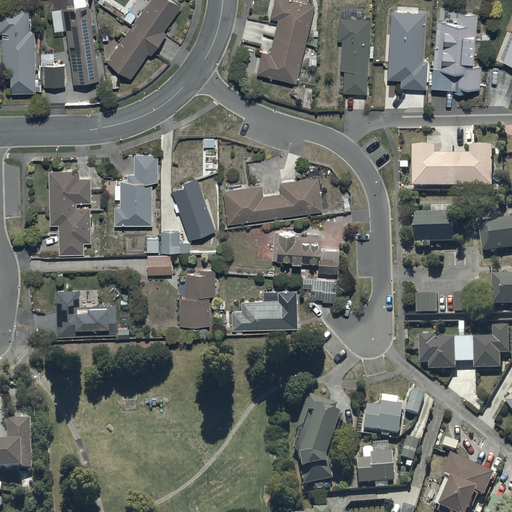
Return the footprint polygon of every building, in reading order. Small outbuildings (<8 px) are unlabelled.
[(172,0),(149,0),(107,62),(132,79),(149,54),(152,55),(167,32),(163,29),(180,5),(172,0)] [(296,82),(314,4),(295,0),(273,0),(270,17),(278,19),(271,53),(261,51),(256,73),(296,82)] [(89,5),(52,9),(53,19),(57,18),(59,30),(67,29),(73,82),(98,78),(89,5)] [(0,32),(3,32),(3,73),(11,73),(11,91),(36,91),(35,30),(30,30),(29,7),(11,7),(11,11),(0,10),(0,32)] [(425,13),(391,10),(389,36),(386,35),(384,62),(388,62),(387,78),(401,79),(401,87),(426,88),(428,60),(421,60),(425,13)] [(456,22),(436,20),(432,88),(454,89),(454,92),(464,93),(465,87),(479,88),(481,65),(474,64),(477,14),(457,13),(456,22)] [(370,19),(340,17),(338,39),(342,39),(340,69),(344,70),(343,92),(367,93),(369,57),(373,57),(373,45),(369,44),(370,19)] [(511,39),(503,61),(511,64),(511,39)] [(65,64),(43,64),(43,85),(65,85),(65,64)] [(272,90),(270,97),(289,102),(291,95),(284,93),(285,91),(278,89),(277,91),(272,90)] [(435,147),(413,147),(413,187),(493,187),(493,146),(470,146),(470,154),(435,154),(435,147)] [(114,206),(114,225),(152,225),(152,181),(158,181),(158,153),(134,153),(134,173),(127,173),(127,180),(120,180),(120,184),(115,184),(115,199),(120,199),(120,207),(114,206)] [(79,169),(48,169),(48,225),(60,225),(60,253),(85,252),(85,242),(90,242),(89,207),(76,207),(76,202),(91,202),(90,177),(79,178),(79,169)] [(173,190),(190,239),(216,230),(197,176),(182,181),(184,186),(173,190)] [(262,185),(223,190),(227,222),(322,210),(318,177),(280,182),(281,193),(263,195),(262,185)] [(455,213),(414,214),(415,243),(423,243),(423,248),(431,247),(431,244),(455,243),(455,213)] [(511,217),(479,223),(484,253),(511,248),(511,217)] [(161,228),(161,252),(189,252),(189,242),(180,243),(180,231),(170,231),(170,228),(161,228)] [(322,233),(274,231),(273,261),(318,263),(318,271),(338,272),(339,250),(321,249),(322,233)] [(158,238),(146,238),(147,251),(158,251),(158,238)] [(171,255),(147,256),(148,274),(172,273),(171,255)] [(185,296),(179,296),(180,325),(210,325),(210,295),(215,295),(215,269),(199,269),(199,273),(185,273),(185,296)] [(511,274),(492,275),(493,305),(511,304),(511,274)] [(336,280),(302,278),(302,288),(311,288),(310,297),(322,298),(322,300),(335,301),(336,280)] [(79,305),(78,290),(56,290),(57,336),(116,334),(115,304),(79,305)] [(232,310),(232,329),(298,327),(296,290),(278,290),(278,299),(241,300),(241,310),(232,310)] [(476,294),(454,294),(454,312),(476,312),(476,294)] [(438,295),(416,295),(416,314),(439,313),(438,295)] [(510,327),(494,327),(494,338),(457,338),(457,335),(436,335),(436,333),(431,333),(431,331),(423,331),(423,336),(420,336),(420,364),(430,364),(430,370),(456,370),(456,363),(475,363),(475,369),(501,369),(501,355),(510,355),(510,327)] [(423,396),(410,392),(404,413),(417,417),(423,396)] [(336,406),(308,395),(307,394),(296,430),(299,432),(292,449),(298,453),(303,485),(331,480),(328,466),(326,466),(325,458),(340,416),(334,413),(336,406)] [(379,408),(366,407),(364,430),(378,431),(378,434),(398,436),(402,406),(396,405),(397,399),(380,397),(379,408)] [(8,443),(0,443),(0,471),(33,470),(31,420),(7,421),(8,443)] [(419,442),(406,438),(400,458),(413,462),(419,442)] [(362,459),(356,459),(357,485),(394,483),(392,452),(388,453),(388,450),(370,451),(370,447),(362,448),(362,459)] [(466,511),(475,493),(481,496),(483,497),(493,474),(449,454),(439,477),(445,480),(434,504),(439,507),(436,511),(466,511)] [(507,511),(511,501),(492,495),(488,508),(484,506),(482,511),(507,511)]
